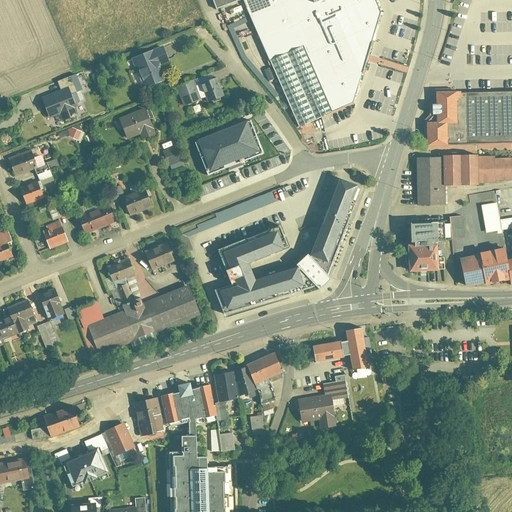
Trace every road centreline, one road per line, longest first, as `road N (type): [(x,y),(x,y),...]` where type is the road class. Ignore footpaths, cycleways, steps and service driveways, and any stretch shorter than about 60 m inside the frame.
road 1 (residential): [(394,161),(324,161),(39,274)]
road 2 (tertiary): [(0,411),(294,317)]
road 3 (residential): [(253,511),(285,403),(294,317)]
road 4 (tertiary): [(394,161),(437,0)]
road 5 (tertiary): [(365,303),(511,297)]
road 6 (tertiary): [(365,303),(367,260),(394,161)]
